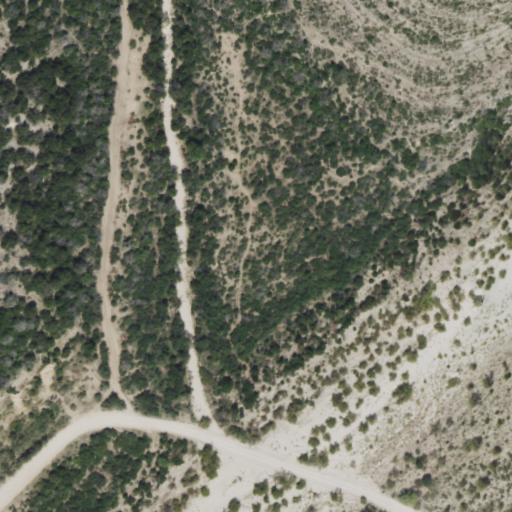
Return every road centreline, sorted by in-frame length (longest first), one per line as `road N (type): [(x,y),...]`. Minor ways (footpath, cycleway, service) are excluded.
road 1 (residential): [(0,500),(97,423),(150,423),(221,440),(393,511)]
road 2 (residential): [(130,423),(107,349),(108,213),(128,23),(123,0)]
